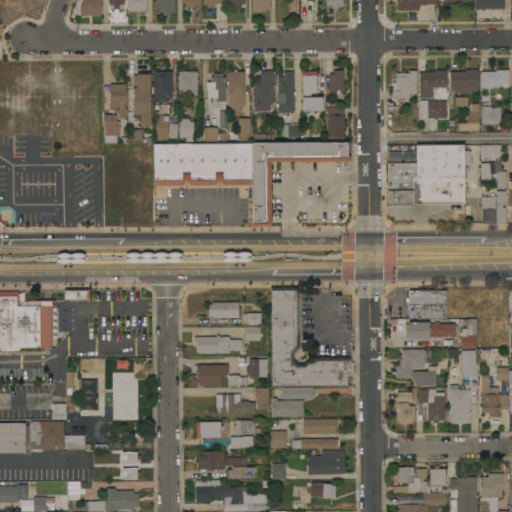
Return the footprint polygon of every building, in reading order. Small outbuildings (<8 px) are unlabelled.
[(101,0),(101,15),(81,15),(81,4),(82,4),(82,0),(101,0)] [(124,0),(124,8),(109,8),(109,0),(124,0)] [(146,0),(146,11),(129,11),(129,0),(146,0)] [(175,0),(175,12),(158,12),(158,0),(175,0)] [(244,0),(244,3),(241,3),(241,8),(232,8),(232,3),(229,3),(228,0),(244,0)] [(271,0),(271,8),(266,8),(266,11),(254,11),(252,11),(252,0),(271,0)] [(342,0),(343,4),(337,5),(337,8),(331,8),(331,5),(326,5),(325,0),(342,0)] [(438,0),(438,3),(426,4),(419,4),(419,10),(400,10),(400,9),(397,9),(397,0),(438,0)] [(503,0),(504,8),(475,9),(474,0),(503,0)] [(447,87),(432,87),(432,97),(420,98),(419,71),(434,71),(434,69),(447,69),(447,87)] [(477,91),(451,91),(451,86),(450,86),(450,71),(465,71),(465,69),(477,69),(477,91)] [(509,86),(492,86),(492,88),(482,88),(482,86),(481,86),(481,71),(496,71),(496,69),(508,69),(509,86)] [(172,98),(167,98),(167,101),(163,101),(163,102),(158,102),(154,102),(154,70),(172,70),(172,98)] [(273,102),(271,102),(271,106),(269,106),(270,110),(254,110),(254,102),(253,102),(253,90),(254,90),(254,82),(260,82),(260,70),(273,70),(273,102)] [(294,112),(278,112),(277,79),(278,79),(278,76),(284,76),(284,70),(294,70),(294,112)] [(333,73),(333,70),(343,70),(343,90),(335,90),(336,95),(329,95),(329,73),(333,73)] [(416,93),(410,93),(410,98),(392,98),(392,90),(394,90),(394,86),(396,86),(396,72),(408,72),(408,70),(416,70),(416,93)] [(140,126),(140,114),(133,114),(133,75),(137,75),(137,73),(140,73),(140,71),(151,71),(151,126),(140,126)] [(197,94),(178,94),(178,71),(197,71),(197,94)] [(244,71),(244,106),(241,106),(241,112),(229,112),(229,96),(228,96),(228,71),(244,71)] [(317,71),(317,96),(322,96),(323,110),(303,110),(302,97),(301,71),(317,71)] [(222,73),(222,76),(224,76),(224,84),(225,84),(225,101),(217,101),(213,101),(213,97),(207,97),(207,90),(206,90),(206,81),(211,81),(211,76),(213,76),(213,73),(222,73)] [(126,102),(125,102),(126,108),(127,108),(127,113),(126,113),(126,118),(118,118),(118,109),(110,109),(110,83),(126,83),(126,102)] [(446,117),(437,117),(437,119),(434,119),(434,118),(421,118),(420,100),(427,100),(446,100),(446,117)] [(191,113),(180,113),(180,101),(191,102),(191,113)] [(174,103),(174,112),(159,113),(158,104),(174,103)] [(472,110),(471,103),(478,103),(479,130),(478,130),(478,131),(468,132),(468,130),(457,130),(457,122),(467,121),(466,110),(472,110)] [(501,123),(481,123),(481,106),(491,105),(491,107),(500,107),(501,123)] [(344,140),(328,140),(327,114),(327,106),(343,106),(344,140)] [(115,126),(118,126),(118,136),(115,136),(115,142),(103,142),(103,136),(103,127),(102,127),(102,115),(115,115),(115,126)] [(163,118),(163,115),(168,115),(168,138),(162,138),(162,140),(158,140),(158,138),(156,137),(157,118),(163,118)] [(250,141),(238,141),(238,117),(250,117),(250,141)] [(193,136),(192,141),(185,141),(185,137),(179,137),(179,121),(181,121),(181,118),(189,118),(189,121),(194,121),(193,136)] [(177,138),(168,137),(169,123),(178,123),(177,138)] [(295,137),(295,141),(288,141),(288,135),(282,135),(282,124),(300,124),(300,137),(295,137)] [(217,141),(203,141),(203,127),(217,127),(217,141)] [(142,129),(142,134),(152,134),(152,142),(141,142),(141,141),(129,141),(129,129),(142,129)] [(251,143),(351,142),(351,153),(348,153),(348,161),(271,161),(271,226),(252,226),(252,187),(251,143)] [(248,187),(248,184),(222,185),(222,180),(216,180),(216,185),(189,185),(189,180),(183,180),(183,185),(153,185),(153,143),(251,143),(252,187),(248,187)] [(464,203),(387,203),(387,162),(416,162),(416,144),(464,144),(464,150),(464,164),(464,203)] [(501,158),(480,159),(480,144),(501,144),(501,158)] [(491,178),(480,178),(480,162),(490,162),(491,178)] [(506,205),(496,205),(496,191),(501,190),(501,188),(496,188),(496,171),(505,170),(506,205)] [(495,223),(482,223),(482,209),(481,209),(481,196),(495,196),(495,223)] [(506,222),(496,223),(496,206),(505,206),(506,222)] [(292,353),(292,359),(298,364),(302,364),(308,357),(349,357),(349,373),(346,373),(346,385),(271,386),(270,287),(298,287),(298,348),(292,353)] [(88,289),(88,299),(63,300),(63,289),(88,289)] [(445,318),(407,318),(407,290),(445,290),(445,318)] [(0,292),(18,292),(18,301),(51,301),(51,305),(50,305),(51,347),(19,348),(19,351),(0,351),(0,292)] [(237,317),(211,318),(211,316),(207,316),(207,304),(211,303),(211,302),(237,301),(237,317)] [(259,324),(245,324),(245,312),(260,312),(259,324)] [(475,348),(460,348),(460,335),(459,335),(459,332),(460,332),(460,328),(466,328),(466,318),(475,318),(475,348)] [(428,336),(428,339),(407,339),(407,337),(404,337),(404,324),(407,324),(407,321),(428,321),(428,323),(454,323),(454,337),(428,336)] [(259,340),(244,340),(244,326),(259,326),(259,340)] [(228,339),(240,339),(241,350),(228,350),(228,353),(196,353),(196,345),(193,345),(193,336),(215,336),(215,335),(218,335),(218,336),(228,336),(228,339)] [(423,362),(423,367),(409,367),(409,378),(395,378),(395,365),(398,365),(398,358),(400,358),(400,349),(422,349),(422,350),(430,350),(430,363),(423,362)] [(474,376),(460,376),(460,350),(474,350),(474,376)] [(265,376),(245,377),(245,366),(248,366),(248,359),(265,359),(265,376)] [(195,365),(197,365),(197,364),(227,364),(227,375),(220,375),(220,385),(190,385),(190,374),(194,374),(194,373),(195,372),(195,365)] [(413,385),(414,380),(411,380),(411,371),(426,371),(426,366),(435,366),(435,371),(434,371),(434,385),(413,385)] [(507,380),(495,380),(495,367),(506,367),(507,380)] [(238,386),(227,386),(227,375),(239,375),(238,386)] [(488,417),(488,412),(479,412),(479,393),(480,393),(480,377),(488,377),(488,387),(497,387),(497,393),(499,393),(499,416),(488,417)] [(93,394),(93,379),(79,379),(79,394),(93,394)] [(468,420),(448,420),(448,389),(448,384),(457,384),(457,389),(468,389),(468,420)] [(267,409),(256,409),(256,399),(253,399),(253,387),(267,387),(267,409)] [(311,398),(281,399),(280,387),(311,387),(311,398)] [(444,412),(443,412),(443,420),(437,420),(437,422),(432,423),(432,420),(427,420),(426,402),(417,402),(416,389),(427,388),(427,396),(443,395),(444,412)] [(396,401),(396,399),(384,399),(384,393),(396,392),(411,391),(411,401),(396,401)] [(239,401),(247,400),(247,402),(253,402),(253,412),(243,412),(243,414),(236,414),(236,412),(219,413),(219,407),(215,407),(215,394),(239,394),(239,401)] [(93,410),(93,395),(79,395),(79,410),(93,410)] [(302,416),(270,416),(270,398),(275,398),(276,400),(302,400),(302,416)] [(65,419),(51,419),(51,402),(65,402),(65,419)] [(413,420),(411,420),(411,423),(398,423),(398,420),(396,420),(396,402),(407,402),(407,405),(413,405),(413,420)] [(336,433),(301,433),(301,418),(336,418),(336,433)] [(254,428),(259,428),(259,432),(254,432),(254,434),(234,433),(234,429),(232,429),(232,425),(234,425),(234,420),(254,420),(254,428)] [(0,422),(24,422),(24,425),(29,425),(29,421),(62,421),(62,435),(83,435),(83,443),(89,443),(89,448),(84,448),(84,449),(66,449),(66,442),(63,442),(63,449),(29,449),(29,454),(22,454),(22,452),(0,452),(0,422)] [(220,437),(194,438),(194,421),(220,421),(220,437)] [(285,447),(269,447),(269,431),(285,430),(285,447)] [(251,448),(230,448),(229,437),(241,436),(240,436),(251,435),(251,448)] [(336,448),(291,448),(291,439),(299,439),(299,438),(336,438),(336,448)] [(306,474),(306,456),(320,455),(320,450),(343,450),(343,473),(306,474)] [(136,455),(139,455),(139,459),(136,459),(136,463),(121,463),(121,451),(136,451),(136,455)] [(226,457),(245,457),(245,465),(224,465),(224,466),(222,466),(222,469),(220,469),(220,470),(198,470),(198,469),(196,469),(196,463),(194,463),(194,459),(196,459),(196,451),(216,451),(224,451),(226,454),(226,457)] [(284,478),(270,478),(270,463),(284,463),(284,478)] [(245,466),(245,467),(253,467),(253,478),(245,478),(225,478),(225,469),(231,469),(231,466),(245,466)] [(444,485),(428,486),(428,492),(446,492),(446,503),(445,503),(445,505),(436,505),(436,511),(395,511),(395,509),(398,509),(398,504),(422,504),(422,492),(406,492),(391,492),(391,486),(406,486),(406,483),(395,483),(395,477),(392,478),(392,473),(395,473),(395,466),(412,466),(412,473),(414,473),(414,469),(425,469),(425,479),(422,479),(422,481),(428,481),(428,468),(444,468),(444,485)] [(137,479),(121,479),(121,468),(136,467),(137,479)] [(502,490),(500,490),(500,497),(496,497),(496,511),(508,511),(494,511),(488,511),(479,511),(479,497),(480,497),(480,476),(487,476),(487,473),(502,473),(502,490)] [(476,481),(475,482),(475,498),(476,498),(476,511),(455,511),(455,498),(456,498),(456,489),(448,489),(448,478),(456,478),(456,477),(476,477),(476,481)] [(246,495),(267,494),(267,510),(228,511),(228,510),(223,510),(223,504),(223,500),(219,500),(219,497),(214,497),(214,494),(210,494),(210,501),(205,501),(205,503),(200,503),(200,501),(195,501),(194,480),(223,479),(223,484),(228,484),(228,486),(245,486),(246,495)] [(333,496),(329,496),(329,497),(309,496),(309,493),(305,492),(305,486),(309,486),(309,481),(323,482),(323,483),(330,484),(330,485),(334,485),(333,496)] [(78,482),(78,499),(67,499),(67,482),(78,482)] [(0,502),(0,486),(17,486),(17,487),(24,487),(24,496),(17,496),(17,502),(0,502)] [(132,493),(137,493),(137,505),(133,505),(133,509),(114,509),(114,510),(106,510),(106,507),(105,507),(105,488),(114,488),(114,490),(132,490),(132,493)] [(32,510),(32,497),(44,496),(45,510),(32,510)] [(104,511),(81,511),(81,501),(103,500),(104,511)]
